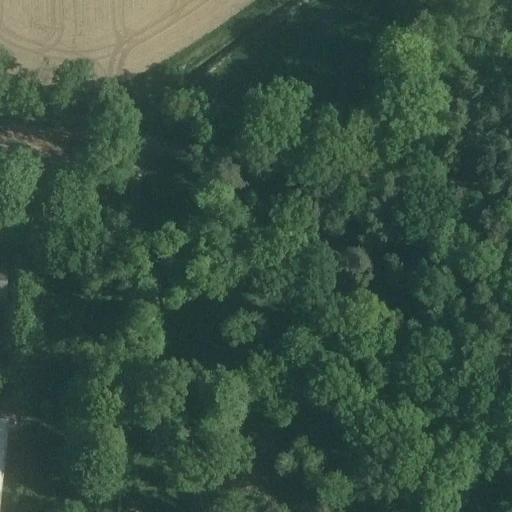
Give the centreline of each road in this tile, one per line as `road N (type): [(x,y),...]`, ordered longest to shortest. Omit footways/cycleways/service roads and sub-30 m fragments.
road 1 (track): [(511,196),(0,112)]
road 2 (track): [(127,132),(210,511)]
